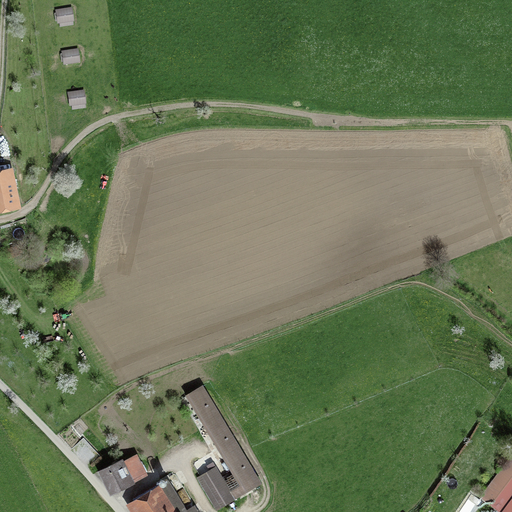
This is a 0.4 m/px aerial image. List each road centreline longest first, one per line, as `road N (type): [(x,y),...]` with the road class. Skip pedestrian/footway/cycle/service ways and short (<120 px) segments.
road 1 (track): [(323,120),(220,107),(115,117),(85,134),(27,212),(0,223)]
road 2 (unclassified): [(120,511),(0,383)]
